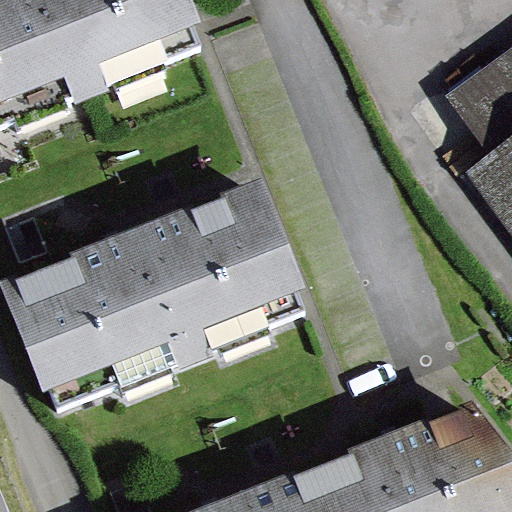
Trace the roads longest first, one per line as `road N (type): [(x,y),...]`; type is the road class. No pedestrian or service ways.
road 1 (residential): [(437,390),(274,0)]
road 2 (unknown): [(356,0),(365,46),(511,270)]
road 3 (residential): [(0,385),(53,511)]
